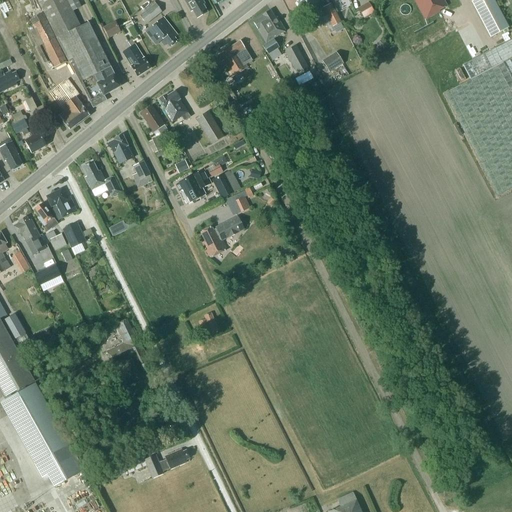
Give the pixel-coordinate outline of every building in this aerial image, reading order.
[(104,95),(56,0),(40,0),(92,105),(106,98),(104,95)] [(67,0),(56,0),(104,95),(120,87),(88,23),(80,26),(67,0)] [(206,14),(202,6),(204,5),(200,0),(182,0),(190,13),(191,12),(196,19),(206,14)] [(298,0),(299,1),(297,3),(304,15),(301,17),(304,21),(310,17),(307,13),(319,6),(315,0),(298,0)] [(442,0),(411,0),(424,23),(448,9),(442,0)] [(494,0),(475,0),(472,2),(490,37),(509,28),(494,0)] [(154,2),(144,10),(146,12),(140,17),(147,24),(162,11),(154,2)] [(335,32),(339,29),(340,30),(343,28),(331,4),(323,8),(335,32)] [(364,21),(374,14),(368,4),(357,11),(364,21)] [(279,23),(277,24),(269,12),(263,16),(264,17),(253,24),(263,39),(265,38),(268,43),(262,48),(266,55),(278,48),(272,38),(284,31),(279,23)] [(50,61),(54,69),(68,62),(44,14),(29,21),(35,31),(50,61)] [(176,42),(173,39),(176,36),(162,19),(144,34),(154,46),(159,42),(163,47),(166,45),(169,48),(176,42)] [(109,40),(121,33),(115,22),(103,29),(109,40)] [(50,61),(35,31),(30,33),(45,64),(50,61)] [(511,188),(511,36),(510,37),(511,40),(463,65),(471,80),(444,94),(445,96),(497,196),(511,188)] [(380,47),(376,49),(378,54),(383,51),(389,45),(382,39),(377,45),(380,47)] [(144,58),(143,58),(131,41),(127,43),(130,48),(121,54),(130,67),(129,68),(136,78),(150,68),(144,58)] [(231,79),(237,75),(240,80),(248,75),(245,70),(247,69),(239,56),(244,53),(243,51),(244,49),(240,42),(229,49),(227,46),(220,50),(222,54),(217,57),(231,79)] [(285,52),(298,75),(309,68),(297,46),(285,52)] [(343,64),(337,53),(322,61),(329,72),(343,64)] [(0,93),(16,86),(14,83),(19,81),(15,73),(11,75),(10,73),(5,75),(3,71),(0,72),(0,71),(0,93)] [(88,117),(75,99),(79,96),(67,81),(50,95),(63,113),(58,116),(69,131),(88,117)] [(190,118),(178,101),(179,100),(174,92),(167,97),(166,96),(159,100),(165,109),(163,110),(171,124),(181,117),(184,122),(190,118)] [(5,107),(0,109),(0,110),(3,117),(9,114),(5,107)] [(157,130),(160,134),(166,130),(151,108),(141,114),(153,133),(157,130)] [(209,112),(196,119),(212,145),(225,138),(209,112)] [(23,134),(28,132),(27,129),(28,128),(24,120),(14,125),(12,126),(16,134),(22,132),(23,134)] [(23,142),(30,154),(45,147),(38,133),(34,135),(33,133),(28,136),(29,139),(23,142)] [(108,143),(117,164),(132,157),(122,135),(114,139),(114,140),(108,143)] [(157,138),(149,142),(155,153),(162,149),(157,138)] [(16,156),(18,155),(10,140),(0,144),(0,154),(4,163),(6,162),(10,172),(21,166),(16,156)] [(243,140),(233,145),(236,149),(245,143),(243,140)] [(220,167),(227,163),(224,157),(214,162),(215,165),(217,169),(220,167)] [(113,177),(104,181),(98,171),(96,172),(91,161),(81,166),(86,177),(84,178),(91,191),(104,184),(110,197),(120,192),(113,177)] [(144,161),(133,167),(140,181),(150,176),(151,176),(144,161)] [(180,174),(190,170),(186,161),(176,166),(180,174)] [(215,165),(207,169),(211,179),(223,173),(220,167),(217,169),(215,165)] [(252,170),(250,178),(259,180),(261,172),(252,170)] [(180,183),(176,185),(186,204),(205,195),(202,189),(211,185),(204,171),(179,183),(180,183)] [(233,172),(230,174),(229,171),(212,180),(222,200),(241,189),(233,172)] [(75,212),(69,199),(65,201),(60,190),(45,198),(50,208),(52,207),(59,220),(75,212)] [(247,197),(233,203),(238,215),(252,208),(247,197)] [(270,198),(266,203),(270,207),(274,202),(270,198)] [(39,220),(47,231),(56,224),(42,205),(35,209),(42,218),(39,220)] [(216,230),(222,241),(244,230),(238,217),(215,228),(216,230)] [(45,250),(38,236),(31,221),(27,222),(25,219),(18,223),(19,225),(13,228),(18,236),(21,234),(32,256),(45,250)] [(78,223),(63,230),(71,249),(72,249),(82,244),(86,242),(78,223)] [(124,223),(110,231),(114,238),(127,230),(124,223)] [(227,250),(222,241),(216,230),(214,231),(212,227),(200,232),(206,243),(204,244),(207,251),(205,252),(209,259),(227,250)] [(57,237),(54,232),(47,235),(49,240),(57,237)] [(0,272),(9,267),(0,254),(7,250),(4,245),(6,244),(0,234),(0,272)] [(62,235),(51,240),(56,251),(67,246),(62,235)] [(68,250),(62,253),(67,263),(73,260),(68,250)] [(20,252),(15,255),(24,272),(30,269),(20,252)] [(34,275),(40,286),(61,276),(55,265),(34,275)] [(224,283),(219,290),(225,294),(230,287),(224,283)] [(0,391),(5,400),(35,383),(0,321),(0,320),(7,316),(0,302),(0,391)] [(15,314),(4,320),(14,339),(25,333),(15,314)] [(217,331),(210,315),(203,318),(205,321),(198,324),(203,336),(217,331)] [(143,349),(140,343),(134,330),(131,331),(127,321),(118,325),(120,328),(117,330),(124,345),(107,353),(114,366),(131,358),(139,374),(153,367),(144,348),(143,349)] [(35,383),(5,400),(54,488),(84,471),(35,383)] [(156,456),(145,460),(153,479),(164,474),(163,472),(170,469),(171,470),(187,463),(186,460),(189,459),(185,451),(182,453),(181,451),(165,457),(166,460),(159,463),(158,460),(156,456)] [(127,475),(147,466),(144,458),(123,467),(127,475)] [(352,494),(336,501),(339,509),(356,501),(352,494)] [(360,511),(356,501),(339,509),(331,511),(360,511)]
